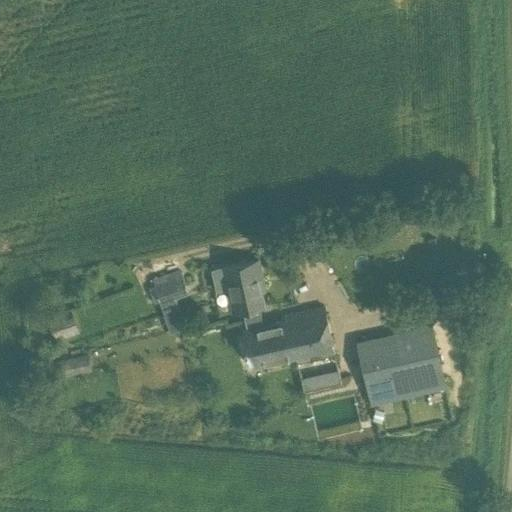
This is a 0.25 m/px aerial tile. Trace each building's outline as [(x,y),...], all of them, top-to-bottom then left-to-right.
[(259,259),(213,270),(218,291),(227,288),(232,312),(243,309),(256,367),(296,357),(304,391),(341,383),(324,305),(281,314),(282,318),(263,322),(260,308),(267,306),(263,290),(266,289),(259,259)] [(161,304),(190,295),(182,272),(154,282),(161,304)] [(56,340),(79,332),(72,311),(49,319),(56,340)] [(371,402),(445,385),(431,324),(358,340),(359,348),(363,365),(371,402)] [(56,379),(92,371),(88,354),(52,361),(56,379)]
